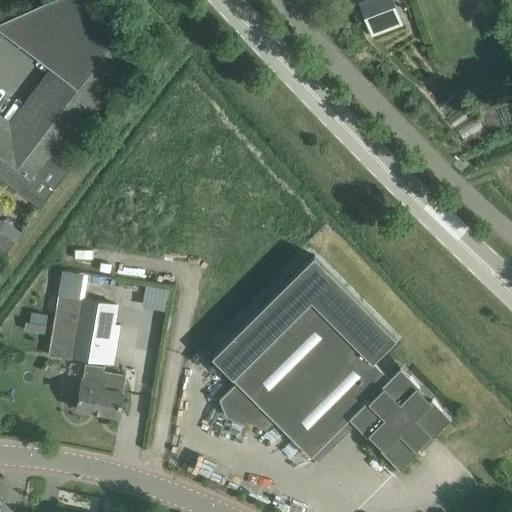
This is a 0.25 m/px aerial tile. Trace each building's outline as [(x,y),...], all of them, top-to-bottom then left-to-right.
[(0,174),(21,191),(41,206),(69,168),(59,160),(135,61),(95,12),(84,0),(48,0),(0,21),(0,28),(52,68),(10,122),(0,114),(0,174)] [(394,0),(367,0),(360,3),(372,36),(404,25),(394,0)] [(22,231),(4,218),(0,219),(0,255),(2,257),(14,242),(22,231)] [(244,423),(261,405),(311,456),(350,416),(369,435),(371,432),(384,445),(381,447),(400,467),(420,448),(417,445),(430,433),(432,435),(452,416),(432,397),(430,399),(417,387),(420,384),(401,365),(390,376),(374,360),(397,337),(315,254),(212,356),(237,381),(219,399),(226,416),(244,423)] [(73,289),(74,269),(62,269),(61,289),(73,289)] [(59,293),(48,354),(69,357),(86,359),(104,363),(115,303),(79,297),(72,295),(59,293)] [(119,416),(123,396),(124,391),(123,391),(126,375),(103,371),(104,366),(85,363),(77,409),(119,416)]
